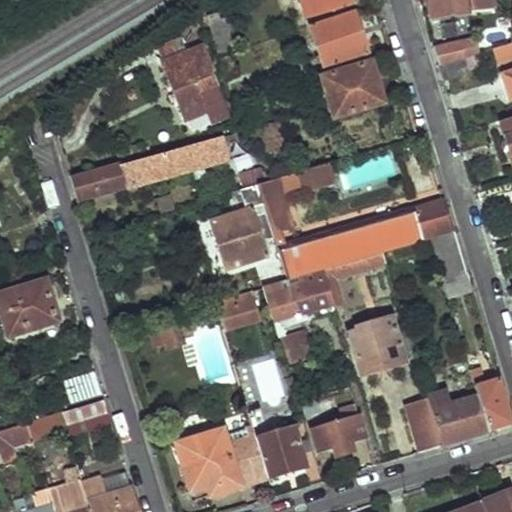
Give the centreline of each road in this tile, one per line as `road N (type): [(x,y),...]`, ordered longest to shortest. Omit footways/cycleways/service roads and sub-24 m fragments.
road 1 (residential): [(511,366),(399,0)]
road 2 (residential): [(43,157),(147,511)]
road 3 (residential): [(301,511),(511,446)]
